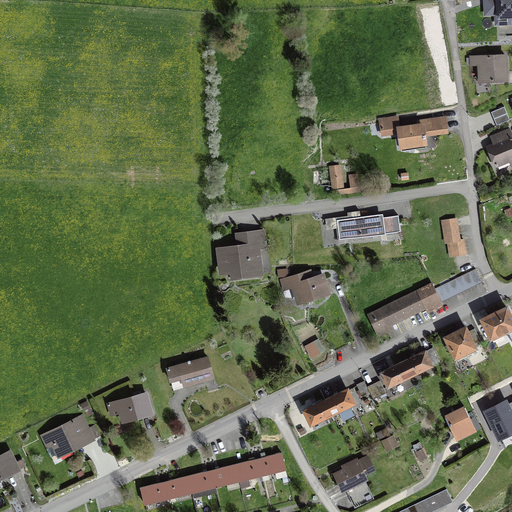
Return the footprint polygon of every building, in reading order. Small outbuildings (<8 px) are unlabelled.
[(511,0),(484,0),(485,14),(498,14),(499,36),(511,35),(511,0)] [(480,82),(506,80),(505,55),(479,57),(480,82)] [(491,112),(496,125),(510,120),(504,106),(491,112)] [(399,128),(397,117),(380,120),(382,138),(399,135),(399,128)] [(418,126),(423,125),(423,129),(446,126),(445,117),(418,121),(418,126)] [(418,126),(399,128),(399,135),(402,151),(426,147),(424,139),(426,138),(425,134),(424,135),(423,129),(423,125),(418,126)] [(511,158),(511,138),(511,137),(488,147),(496,166),(511,158)] [(325,141),(328,162),(333,161),(331,140),(325,141)] [(330,167),(333,188),(342,186),(339,166),(330,167)] [(334,191),(334,195),(359,192),(356,174),(349,175),(352,188),(334,191)] [(381,234),(381,233),(400,231),(398,215),(379,218),(379,214),(360,217),(359,211),(351,212),(352,218),(337,220),(339,239),(381,234)] [(449,242),(451,255),(466,253),(463,239),(459,240),(456,219),(443,221),(446,242),(449,242)] [(219,249),(222,272),(233,271),(233,277),(260,274),(257,247),(264,246),(262,231),(245,234),(247,245),(219,249)] [(435,288),(441,302),(482,282),(475,269),(435,288)] [(295,291),(298,302),(328,292),(322,275),(309,279),(307,272),(293,277),(298,290),(295,291)] [(368,315),(378,335),(391,328),(389,324),(425,307),(427,311),(442,303),(432,284),(368,315)] [(481,319),(491,338),(511,328),(511,318),(506,307),(481,319)] [(445,337),(455,358),(466,352),(468,355),(477,350),(474,344),(480,340),(474,328),(468,331),(466,327),(445,337)] [(425,351),(431,365),(439,361),(433,347),(425,351)] [(403,362),(410,376),(431,365),(425,351),(403,362)] [(168,368),(173,387),(212,376),(207,357),(190,362),(190,360),(188,361),(188,362),(168,368)] [(410,376),(403,362),(381,372),(388,386),(410,376)] [(380,380),(367,386),(373,399),(386,393),(380,380)] [(356,384),(362,396),(370,392),(364,381),(356,384)] [(326,400),(332,413),(354,403),(347,389),(326,400)] [(120,413),(123,421),(151,413),(146,393),(138,395),(137,392),(133,393),(134,396),(107,404),(111,415),(120,413)] [(304,410),(311,424),(332,413),(326,400),(304,410)] [(511,411),(508,404),(506,400),(483,412),(498,442),(511,435),(511,411)] [(446,417),(455,436),(474,427),(464,408),(446,417)] [(52,456),(71,447),(73,449),(92,439),(81,416),(61,426),(62,427),(42,437),(52,456)] [(383,441),(387,449),(397,444),(393,436),(383,441)] [(416,452),(421,461),(427,457),(423,448),(416,452)] [(0,455),(0,477),(19,469),(18,468),(24,465),(22,459),(15,462),(10,451),(0,455)] [(281,453),(258,458),(262,475),(285,469),(281,453)] [(335,474),(343,490),(346,488),(355,506),(373,498),(364,480),(366,479),(362,470),(371,465),(367,457),(357,461),(357,460),(343,466),(345,469),(335,474)] [(258,458),(234,464),(238,480),(262,475),(258,458)] [(211,470),(215,486),(238,480),(234,464),(211,470)] [(188,476),(192,492),(215,486),(211,470),(188,476)] [(165,481),(169,497),(192,492),(188,476),(165,481)] [(145,503),(169,497),(165,481),(141,487),(145,503)] [(430,511),(453,501),(446,489),(397,511),(430,511)] [(0,493),(0,509),(9,505),(3,492),(0,493)]
